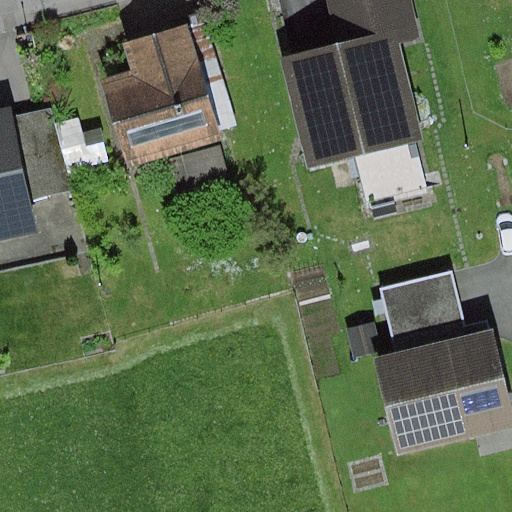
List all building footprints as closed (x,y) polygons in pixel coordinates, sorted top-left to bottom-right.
[(325,0),(336,44),(287,55),(316,176),(419,151),(397,60),(424,54),(411,0),(325,0)] [(127,69),(98,78),(129,178),(227,148),(189,24),(120,45),(127,69)] [(51,108),(0,119),(0,249),(39,241),(30,200),(69,192),(51,108)] [(381,290),(395,354),(469,337),(454,273),(381,290)] [(374,323),(346,330),(353,358),(381,351),(374,323)] [(395,354),(375,359),(398,456),(511,428),(511,418),(491,331),(469,337),(395,354)]
